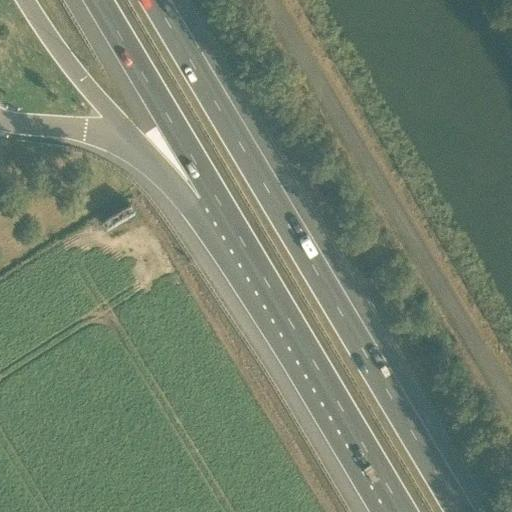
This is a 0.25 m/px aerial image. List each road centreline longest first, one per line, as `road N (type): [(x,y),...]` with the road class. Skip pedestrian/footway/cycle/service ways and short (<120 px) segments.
road 1 (motorway): [(464,511),(161,0)]
road 2 (unclassified): [(511,359),(299,0)]
road 3 (motorway): [(213,193),(402,511)]
road 4 (motorway): [(98,0),(213,193)]
